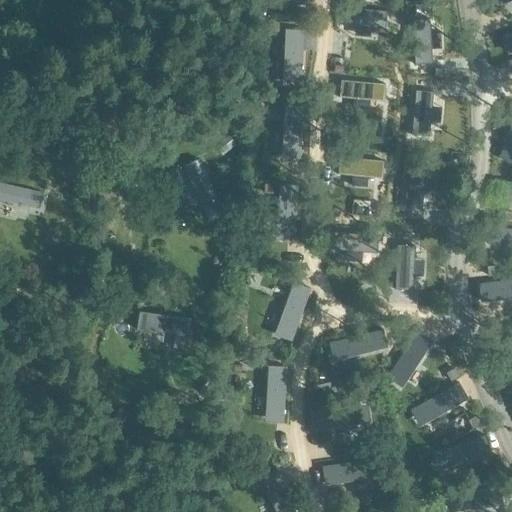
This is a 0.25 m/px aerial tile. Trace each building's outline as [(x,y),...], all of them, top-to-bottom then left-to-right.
[(346,10),(345,28),(389,30),(390,12),(346,10)] [(430,13),(412,15),(417,59),(435,57),(430,13)] [(288,25),(284,82),(304,83),(307,26),(288,25)] [(345,77),(345,95),(389,97),(390,79),(345,77)] [(432,89),(414,89),(412,132),(430,133),(432,89)] [(286,102),(284,159),(304,159),(306,103),(286,102)] [(511,126),(501,156),(511,159),(511,126)] [(340,156),(339,174),(383,176),(384,158),(340,156)] [(429,158),(411,157),(409,201),(427,202),(429,158)] [(511,177),(497,175),(494,194),(511,197),(511,177)] [(220,190),(220,177),(202,177),(202,184),(175,184),(175,196),(215,196),(215,190),(220,190)] [(0,197),(38,206),(42,189),(0,179),(0,197)] [(280,181),(278,238),(298,239),(300,182),(280,181)] [(511,226),(490,222),(487,241),(511,246),(511,226)] [(335,230),(334,248),(378,250),(379,232),(335,230)] [(418,245),(400,244),(398,288),(416,289),(418,245)] [(511,276),(481,280),(483,300),(511,296),(511,276)] [(295,279),(277,333),(296,339),(314,285),(295,279)] [(180,334),(182,319),(139,313),(137,327),(180,334)] [(385,326),(330,339),(335,358),(390,345),(385,326)] [(420,327),(388,375),(405,386),(436,338),(420,327)] [(511,335),(495,347),(507,363),(511,359),(511,335)] [(269,362),(267,419),(287,420),(289,363),(269,362)] [(461,378),(412,407),(422,424),(471,396),(461,378)] [(370,403),(313,410),(316,429),(372,422),(370,403)] [(488,435),(434,453),(441,472),(494,453),(488,435)] [(379,457),(323,464),(325,484),(382,477),(379,457)] [(299,511),(282,466),(263,474),(278,511),(299,511)] [(504,485),(447,492),(450,511),(506,504),(504,485)]
